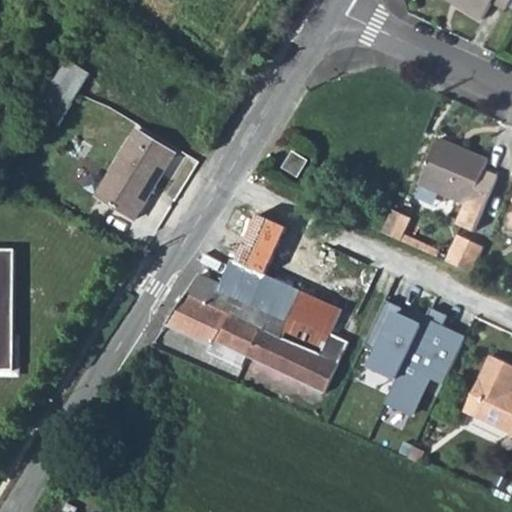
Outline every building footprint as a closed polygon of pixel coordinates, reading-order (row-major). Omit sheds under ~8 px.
[(509,0),(457,0),(486,17),(495,4),(504,10),(509,0)] [(67,60),(37,111),(42,114),(73,64),(67,60)] [(73,64),(42,114),(59,125),(90,74),(73,64)] [(137,131),(97,196),(135,219),(175,154),(137,131)] [(437,144),(421,186),(455,202),(446,222),(463,230),(473,209),(491,168),(437,144)] [(287,164),(278,181),(290,188),(301,171),(287,164)] [(511,195),(510,195),(500,221),(511,225),(511,195)] [(401,220),(382,212),(372,235),(391,243),(401,220)] [(451,238),(439,265),(466,276),(477,250),(451,238)] [(0,356),(12,357),(12,344),(18,344),(20,248),(0,247),(0,356)] [(220,350),(248,363),(280,292),(235,274),(223,296),(204,288),(173,339),(216,357),(220,350)] [(348,319),(280,292),(248,363),(327,399),(340,367),(329,360),(348,319)] [(407,308),(386,299),(366,345),(374,349),(368,365),(397,378),(421,323),(405,313),(407,308)] [(424,315),(421,323),(397,378),(385,403),(413,416),(430,378),(443,384),(466,333),(424,315)] [(0,368),(18,369),(18,344),(12,344),(12,357),(0,356),(0,368)] [(511,370),(487,359),(462,416),(511,437),(511,401),(509,400),(508,395),(511,387),(511,370)]
